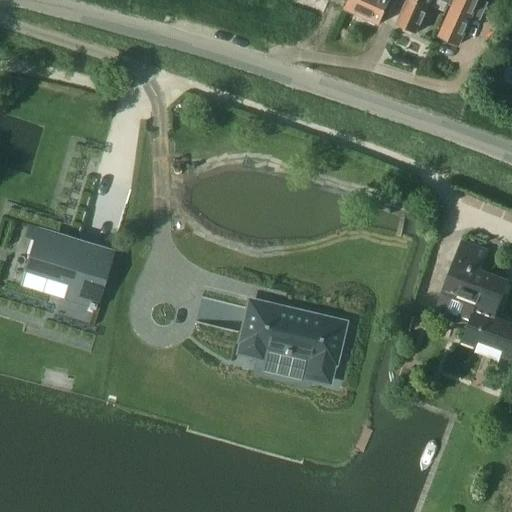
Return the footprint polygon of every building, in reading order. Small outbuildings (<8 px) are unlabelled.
[(349,0),(345,10),(359,17),(363,18),(371,0),(349,0)] [(371,0),(363,18),(380,26),(385,17),(392,0),(371,0)] [(450,5),(451,0),(408,0),(397,25),(417,34),(432,0),(438,0),(450,5)] [(451,0),(450,5),(452,6),(439,37),(459,46),(479,0),(451,0)] [(114,253),(92,246),(38,229),(25,269),(70,283),(65,301),(94,310),(95,306),(97,306),(114,253)] [(489,251),(462,241),(437,306),(470,319),(462,341),(511,360),(511,323),(497,317),(511,281),(482,270),(489,251)] [(241,342),(239,353),(260,357),(263,347),(283,351),(282,354),(290,356),(291,353),(311,358),(306,377),(327,382),(332,363),(334,363),(343,324),(281,310),(279,316),(248,308),(240,341),(241,342)]
